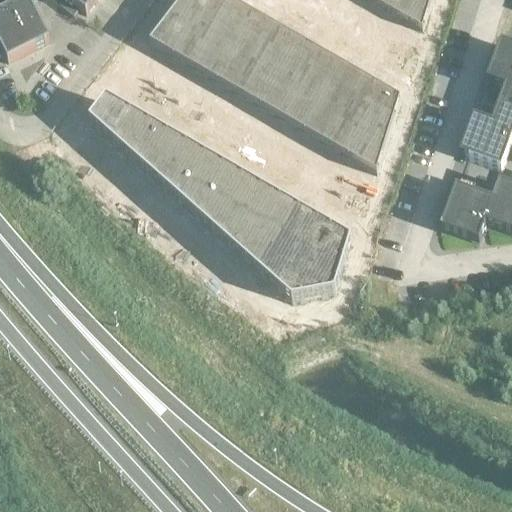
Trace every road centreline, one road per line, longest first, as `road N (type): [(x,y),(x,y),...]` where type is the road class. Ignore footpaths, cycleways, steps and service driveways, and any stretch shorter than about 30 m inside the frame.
road 1 (motorway): [(313,511),(229,452),(0,245)]
road 2 (motorway): [(227,511),(0,259)]
road 3 (motorway): [(170,511),(0,320)]
